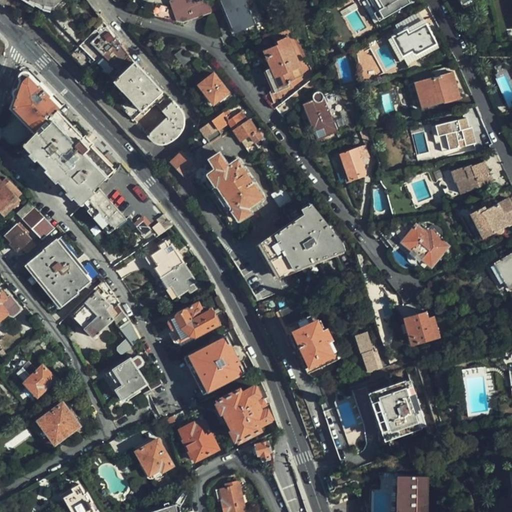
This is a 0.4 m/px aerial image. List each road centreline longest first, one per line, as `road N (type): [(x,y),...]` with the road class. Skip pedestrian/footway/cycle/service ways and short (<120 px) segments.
road 1 (secondary): [(21,43),(201,241),(246,319),(295,436)]
road 2 (residential): [(21,43),(43,38),(142,144),(155,154),(175,151),(186,140),(190,107),(94,0)]
road 3 (residential): [(204,511),(209,473),(227,462),(248,466),(269,488),(277,511)]
